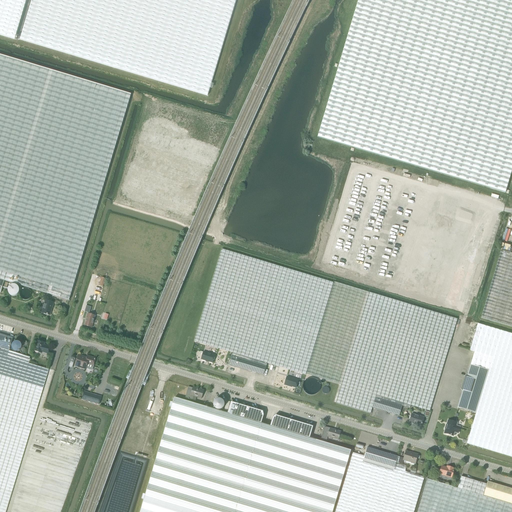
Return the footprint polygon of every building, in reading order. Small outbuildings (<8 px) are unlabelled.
[(0,0),(0,34),(14,39),(26,0),(0,0)] [(31,0),(20,39),(137,74),(207,96),(235,0),(31,0)] [(511,0),(357,0),(317,137),(359,149),(505,193),(511,169),(511,0)] [(0,279),(4,281),(69,300),(131,94),(0,54),(0,279)] [(327,270),(327,271),(343,276),(343,275),(374,171),(358,166),(327,270)] [(350,277),(350,278),(366,282),(365,282),(397,178),(381,173),(350,277)] [(373,284),(389,289),(389,288),(420,185),(404,180),(373,284)] [(396,291),(412,296),(412,295),(443,191),(427,187),(396,291)] [(419,297),(419,298),(435,303),(435,302),(466,198),(450,194),(419,298),(419,297)] [(442,304),(442,305),(458,310),(458,309),(457,309),(489,205),(473,200),(442,304)] [(359,289),(334,282),(221,249),(194,341),(233,353),(267,364),(306,374),(341,384),(374,395),(373,398),(375,399),(402,407),(410,409),(410,406),(429,412),(457,319),(359,289)] [(511,253),(501,250),(481,318),(511,326),(511,253)] [(53,308),(54,303),(46,301),(43,309),(42,308),(40,312),(42,313),(42,314),(49,316),(52,307),(53,308)] [(92,328),(95,316),(87,313),(85,321),(86,321),(85,325),(92,328)] [(476,413),(467,444),(511,457),(511,334),(478,324),(470,350),(475,352),(493,357),(476,413)] [(0,334),(0,355),(7,358),(9,358),(28,364),(30,357),(9,351),(12,339),(0,334)] [(48,354),(50,348),(44,346),(45,343),(38,341),(34,351),(42,354),(42,353),(48,354)] [(463,391),(457,408),(476,413),(493,357),(475,352),(471,365),(470,365),(467,377),(465,377),(461,390),(463,391)] [(213,364),(216,356),(204,353),(202,360),(213,364)] [(264,375),(267,364),(233,353),(229,365),(264,375)] [(28,364),(9,358),(7,358),(0,355),(0,511),(5,511),(48,370),(28,364)] [(93,366),(95,358),(87,356),(87,359),(78,356),(75,366),(86,369),(88,364),(93,366)] [(285,385),(296,389),(299,381),(287,377),(285,385)] [(198,390),(199,389),(194,387),(193,388),(194,388),(193,389),(189,387),(189,388),(186,398),(189,399),(190,400),(190,399),(194,401),(195,397),(202,399),(204,392),(198,390)] [(84,391),(82,399),(99,404),(101,397),(84,391)] [(331,511),(350,451),(309,438),(270,427),(261,424),(227,414),(174,398),(140,511),(331,511)] [(399,416),(402,407),(375,399),(372,408),(399,416)] [(231,402),(227,414),(261,424),(263,415),(262,411),(231,402)] [(412,414),(409,422),(416,424),(416,425),(421,426),(424,418),(412,414)] [(272,418),(270,427),(309,438),(313,426),(275,415),(272,418)] [(446,430),(445,434),(453,436),(454,436),(455,436),(456,435),(457,434),(457,433),(458,433),(460,428),(455,427),(456,423),(448,421),(447,425),(446,425),(445,429),(446,430)] [(336,431),(330,429),(331,428),(325,426),(320,441),(326,443),(328,437),(339,440),(341,432),(336,430),(336,431)] [(367,448),(365,456),(363,463),(394,472),(395,468),(398,457),(367,448)] [(415,464),(418,455),(406,451),(404,459),(400,457),(398,464),(402,465),(403,461),(415,464)] [(413,511),(424,477),(395,468),(394,472),(363,463),(365,456),(353,452),(334,511),(413,511)] [(447,468),(442,467),(439,474),(452,478),(452,476),(453,476),(454,476),(455,474),(454,473),(453,472),(454,470),(453,470),(453,469),(447,467),(447,468)] [(461,477),(457,489),(511,505),(511,489),(488,482),(487,485),(461,477)] [(417,511),(511,511),(511,505),(457,489),(427,479),(417,511)]
